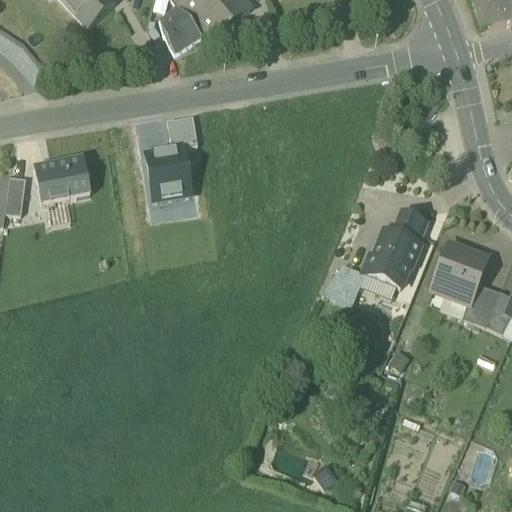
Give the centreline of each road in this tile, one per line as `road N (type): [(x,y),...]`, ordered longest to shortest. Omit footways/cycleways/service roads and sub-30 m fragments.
road 1 (tertiary): [(0,130),(454,58)]
road 2 (secondary): [(511,212),(487,177),(454,58)]
